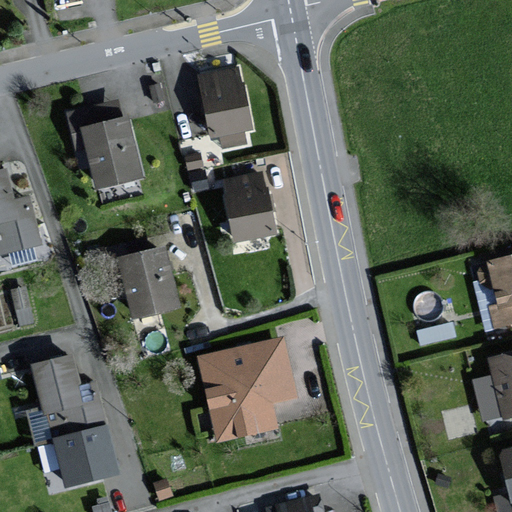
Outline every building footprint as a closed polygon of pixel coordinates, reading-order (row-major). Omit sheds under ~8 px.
[(242,64),(237,65),(198,72),(210,140),(219,138),(221,151),(246,146),(244,134),(254,132),(242,64)] [(130,119),(80,130),(95,193),(124,186),(145,181),(130,119)] [(15,202),(9,172),(0,173),(0,254),(41,246),(31,198),(15,202)] [(276,235),(263,173),(222,182),(236,243),(276,235)] [(181,305),(164,246),(119,259),(135,318),(181,305)] [(490,266),(481,268),(485,283),(494,281),(500,304),(491,306),(497,327),(511,323),(511,254),(488,261),(490,266)] [(297,400),(283,339),(197,358),(216,445),(279,432),(273,405),(297,400)] [(511,350),(487,357),(504,428),(511,426),(511,350)] [(82,387),(75,357),(38,366),(56,436),(107,423),(97,384),(82,387)] [(107,423),(56,436),(68,483),(119,470),(107,423)] [(511,511),(511,453),(499,457),(508,491),(493,495),(497,511),(511,511)] [(272,511),(314,511),(311,499),(272,508),(272,511)]
